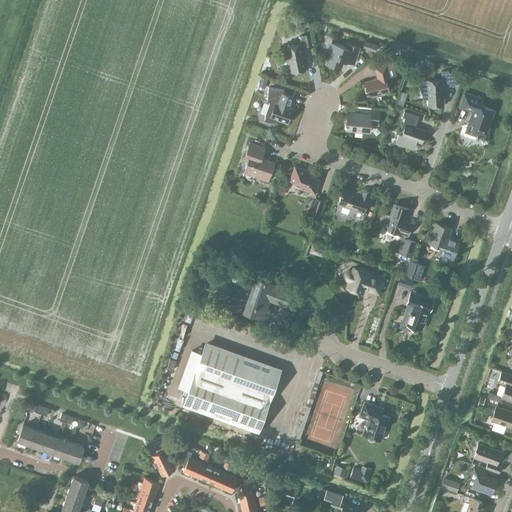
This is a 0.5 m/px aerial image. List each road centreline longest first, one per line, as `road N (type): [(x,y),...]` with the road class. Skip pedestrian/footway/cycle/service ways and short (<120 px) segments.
road 1 (residential): [(422,190),(307,150),(325,99)]
road 2 (tertiary): [(448,387),(504,228)]
road 3 (tertiary): [(405,511),(448,387)]
road 4 (residential): [(325,345),(448,387)]
